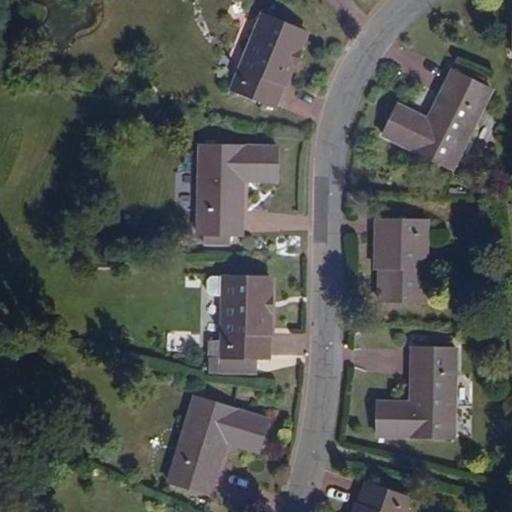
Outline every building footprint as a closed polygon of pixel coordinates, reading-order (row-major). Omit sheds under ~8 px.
[(305,33),(262,15),(230,90),(273,108),(305,33)] [(452,171),(492,90),(481,85),(484,80),(464,71),(462,76),(451,70),(427,120),(396,105),(381,136),(452,171)] [(229,245),(230,235),(242,235),(242,181),(277,182),(277,148),(200,146),(198,235),(205,235),(205,245),(229,245)] [(386,267),(379,267),(378,302),(424,303),(425,222),(387,221),(386,267)] [(210,297),(222,298),(223,277),(213,277),(211,277),(208,281),(208,293),(210,297)] [(223,277),(222,298),(221,343),(209,342),(209,358),(221,358),(222,358),(222,373),(254,374),(254,358),(267,358),(269,279),(223,277)] [(455,438),(455,348),(412,348),(411,403),(376,403),(376,438),(455,438)] [(221,358),(209,358),(209,373),(222,373),(222,358),(221,358)] [(268,421),(195,398),(169,483),(210,496),(226,442),(258,452),(268,421)] [(379,488),(365,484),(355,511),(403,511),(408,498),(397,495),(399,489),(380,483),(379,488)]
